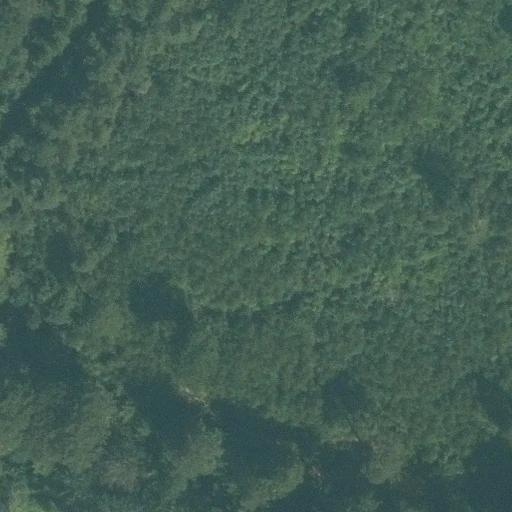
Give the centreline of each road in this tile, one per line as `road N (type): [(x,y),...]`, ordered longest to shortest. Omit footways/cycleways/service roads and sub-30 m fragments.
road 1 (track): [(201,511),(0,441)]
road 2 (unclassified): [(81,0),(0,115)]
